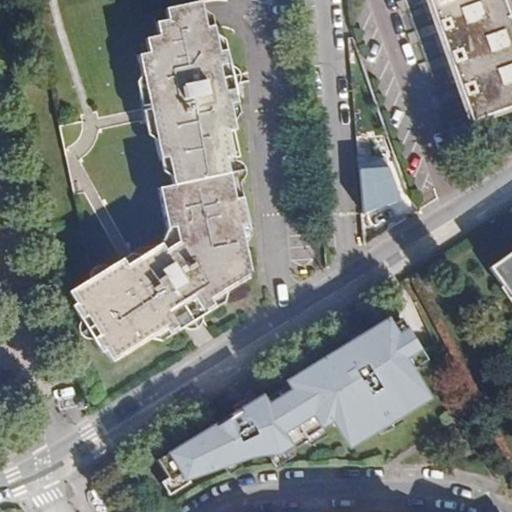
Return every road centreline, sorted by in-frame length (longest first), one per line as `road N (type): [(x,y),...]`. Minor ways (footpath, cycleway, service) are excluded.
road 1 (tertiary): [(511,183),(45,466)]
road 2 (residential): [(506,511),(460,493),(275,493),(220,511)]
road 3 (residential): [(0,227),(45,466)]
